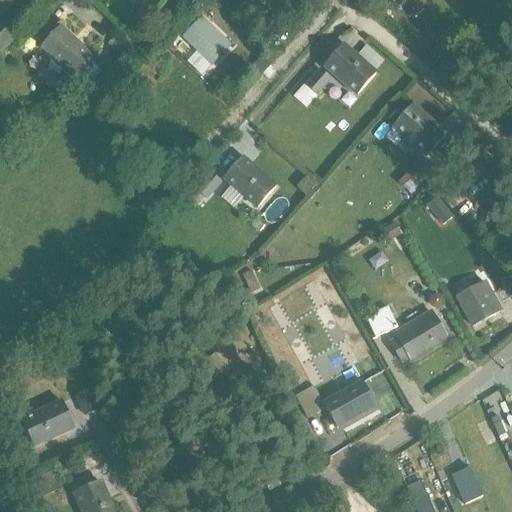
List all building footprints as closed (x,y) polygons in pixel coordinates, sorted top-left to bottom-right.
[(0,0),(0,14),(3,17),(17,0),(0,0)] [(201,18),(182,39),(196,53),(187,63),(202,77),(211,67),(231,46),(201,18)] [(0,56),(19,36),(3,21),(0,24),(0,56)] [(511,27),(504,21),(476,52),(490,64),(511,39),(511,27)] [(39,49),(74,81),(76,79),(88,90),(106,70),(94,59),(95,58),(60,26),(39,49)] [(107,45),(126,62),(140,46),(121,29),(107,45)] [(344,43),(322,69),(331,77),(356,98),(376,76),(351,54),(353,51),(344,43)] [(252,66),(269,82),(279,72),(262,55),(252,66)] [(332,81),(319,70),(305,86),(304,85),(293,98),(306,109),(316,97),(317,97),(332,81)] [(411,107),(391,130),(417,152),(426,160),(448,135),(439,127),(437,130),(411,107)] [(243,158),(222,181),(256,211),(277,187),(243,158)] [(419,186),(434,169),(422,158),(407,175),(419,186)] [(496,183),(508,173),(498,160),(485,170),(496,183)] [(209,174),(195,191),(207,201),(221,184),(209,174)] [(436,197),(426,205),(443,226),(452,218),(436,197)] [(387,244),(402,235),(394,223),(380,232),(387,244)] [(483,283),(457,298),(472,327),(499,313),(483,283)] [(375,339),(398,329),(388,307),(365,318),(375,339)] [(430,312),(392,335),(395,339),(389,343),(402,364),(409,359),(412,364),(448,342),(430,312)] [(73,339),(54,347),(61,363),(79,355),(73,339)] [(217,385),(241,364),(225,346),(202,367),(217,385)] [(314,387),(295,398),(307,420),(325,410),(337,430),(376,408),(362,383),(323,405),(314,387)] [(99,411),(90,391),(75,398),(84,418),(99,411)] [(34,450),(76,431),(62,401),(20,420),(34,450)] [(186,466),(205,457),(196,439),(179,448),(186,466)] [(82,450),(88,468),(109,461),(102,443),(82,450)] [(456,471),(469,501),(485,493),(472,464),(456,471)] [(51,472),(28,484),(36,501),(59,491),(51,472)] [(72,496),(79,511),(116,511),(102,481),(72,496)] [(416,511),(434,511),(421,482),(406,489),(416,511)]
